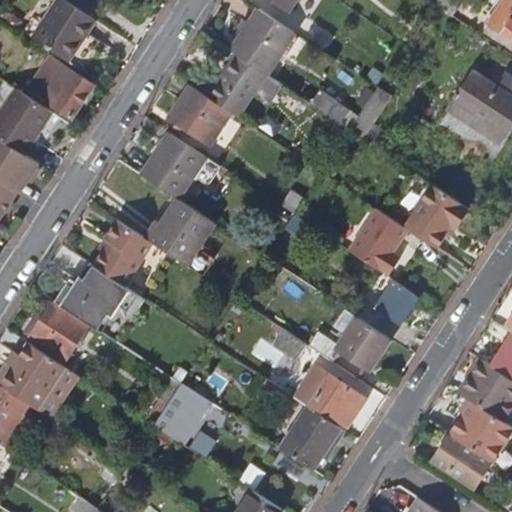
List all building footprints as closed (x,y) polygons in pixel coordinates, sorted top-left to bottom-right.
[(57,0),(33,36),(68,59),(97,17),(84,9),(70,0),(57,0)] [(70,0),(84,9),(88,0),(70,0)] [(275,0),(289,9),(294,0),(275,0)] [(434,0),(433,3),(448,13),(456,0),(434,0)] [(511,0),(502,0),(486,25),(511,42),(511,0)] [(267,73),(295,31),(259,7),(231,49),(237,53),(265,72),(267,73)] [(304,34),(324,48),(332,36),(313,22),(304,34)] [(237,53),(209,95),(231,110),(237,114),(265,72),(237,53)] [(56,58),(52,64),(60,69),(42,97),(72,117),(94,83),(56,58)] [(497,90),(473,74),(449,112),(498,144),(511,122),(511,82),(505,77),(497,90)] [(209,143),(231,110),(209,95),(191,83),(168,116),(209,143)] [(17,86),(0,111),(0,137),(23,153),(53,109),(17,86)] [(390,97),(377,87),(349,130),(362,138),(390,97)] [(179,197),(207,155),(171,131),(143,173),(178,197),(179,197)] [(23,153),(0,137),(0,178),(17,191),(19,192),(38,163),(23,153)] [(0,216),(17,191),(0,178),(0,216)] [(454,228),(467,209),(431,185),(403,227),(407,229),(435,248),(449,225),(454,228)] [(163,225),(152,241),(155,243),(187,265),(216,223),(179,197),(178,197),(161,222),(163,225)] [(392,252),(407,229),(403,227),(376,208),(348,251),(372,267),(375,266),(383,273),(395,256),(392,252)] [(316,229),(293,214),(283,228),(307,244),(316,229)] [(107,238),(91,261),(127,286),(155,243),(152,241),(115,216),(103,235),(107,238)] [(78,320),(89,304),(80,297),(96,273),(79,262),(52,303),(50,303),(30,334),(64,357),(86,325),(78,320)] [(105,279),(96,273),(80,297),(89,304),(105,279)] [(381,274),(366,296),(376,303),(391,281),(381,274)] [(396,325),(415,296),(392,280),(372,309),(396,325)] [(511,288),(491,320),(511,333),(511,288)] [(354,350),(350,357),(348,359),(367,372),(388,341),(355,318),(340,340),(347,345),(354,350)] [(299,364),(309,348),(285,332),(275,348),(299,364)] [(511,334),(491,367),(511,380),(511,334)] [(321,337),(311,350),(330,363),(339,350),(321,337)] [(3,362),(0,366),(0,381),(31,403),(35,405),(62,365),(27,340),(9,366),(3,362)] [(342,352),(350,357),(354,350),(347,345),(342,352)] [(503,424),(511,409),(511,380),(491,367),(480,360),(458,394),(471,403),(503,424)] [(363,401),(314,367),(293,398),(306,406),(306,407),(325,420),(328,418),(344,429),(363,401)] [(0,443),(2,445),(31,403),(0,381),(0,443)] [(196,392),(181,382),(158,418),(153,425),(155,426),(181,445),(210,402),(199,394),(196,392)] [(471,403),(450,436),(486,461),(491,464),(492,464),(511,433),(511,429),(503,424),(471,403)] [(339,429),(325,420),(306,407),(279,448),(312,470),(339,429)] [(148,439),(161,448),(168,439),(154,430),(148,439)] [(475,489),(491,464),(486,461),(450,436),(433,461),(475,489)] [(102,476),(113,485),(125,467),(114,459),(102,476)] [(237,483),(247,491),(249,492),(258,479),(246,470),(237,483)] [(278,511),(249,492),(247,491),(232,511),(278,511)] [(438,511),(420,500),(412,511),(438,511)]
